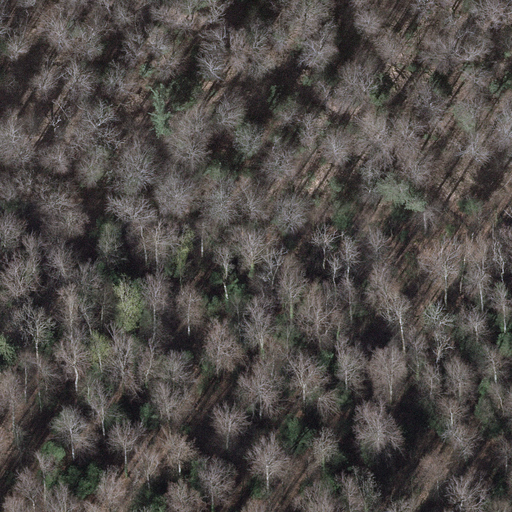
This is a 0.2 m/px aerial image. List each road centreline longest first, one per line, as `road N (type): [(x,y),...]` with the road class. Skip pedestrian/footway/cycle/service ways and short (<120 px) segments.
road 1 (track): [(136,0),(270,59),(383,137),(511,248)]
road 2 (track): [(0,147),(53,140),(270,59)]
